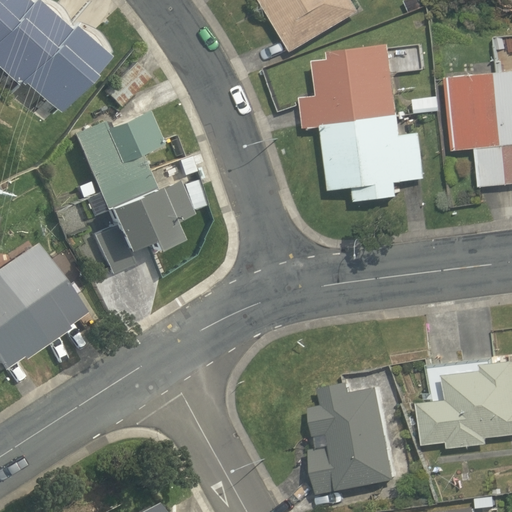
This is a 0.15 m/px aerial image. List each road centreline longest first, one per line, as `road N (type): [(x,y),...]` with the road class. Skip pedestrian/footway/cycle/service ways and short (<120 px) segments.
road 1 (residential): [(283,293),(253,163),(159,0)]
road 2 (residential): [(283,293),(511,263)]
road 3 (tertiary): [(0,458),(154,357)]
road 4 (residential): [(154,357),(246,511)]
road 5 (residential): [(154,357),(283,293)]
